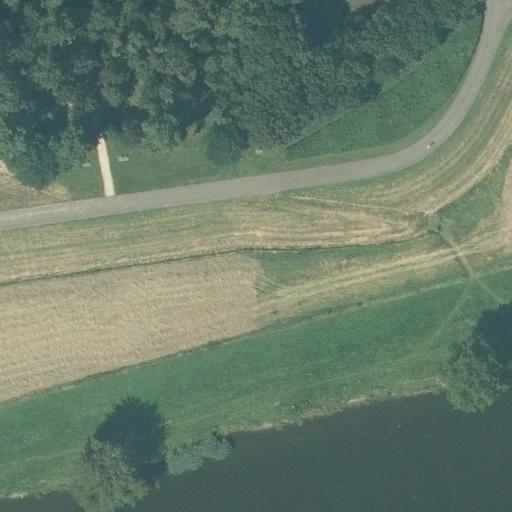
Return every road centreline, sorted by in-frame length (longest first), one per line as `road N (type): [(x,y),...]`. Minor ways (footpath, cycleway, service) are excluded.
road 1 (unclassified): [(0,225),(402,163),(430,145),(458,110),(511,4)]
road 2 (track): [(212,196),(437,228)]
